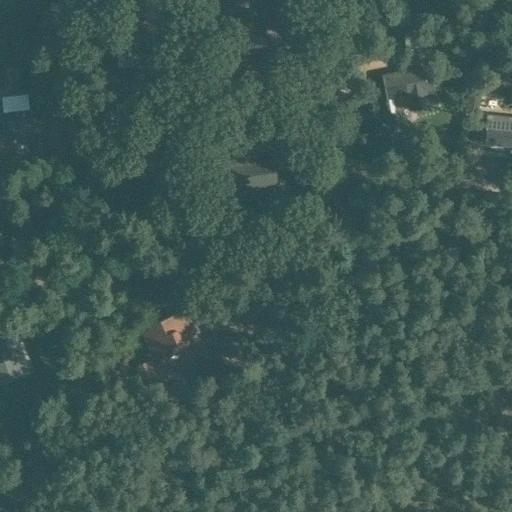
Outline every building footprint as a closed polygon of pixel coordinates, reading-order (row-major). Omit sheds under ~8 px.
[(266,26),(256,26),(256,10),(230,10),(229,52),(237,52),(237,66),(254,66),(255,54),(265,54),(266,26)] [(144,62),(144,51),(154,51),(154,26),(115,27),(116,52),(119,52),(119,62),(144,62)] [(425,28),(404,30),(405,47),(426,45),(425,28)] [(181,68),(181,51),(163,51),(163,68),(181,68)] [(186,57),(186,75),(194,75),(194,57),(186,57)] [(435,100),(430,80),(430,76),(423,77),(421,66),(402,70),(403,72),(383,76),(385,83),(384,83),(387,99),(396,97),(395,96),(409,93),(412,108),(427,105),(426,102),(435,100)] [(191,105),(213,103),(212,91),(191,92),(191,105)] [(479,105),(467,104),(466,118),(478,119),(479,105)] [(30,110),(28,110),(10,112),(3,113),(2,113),(5,138),(0,138),(0,160),(1,167),(41,162),(38,138),(33,139),(30,110)] [(187,134),(185,118),(173,119),(175,136),(187,134)] [(500,119),(487,118),(486,118),(484,142),(511,145),(511,128),(499,128),(500,119)] [(201,136),(203,148),(219,145),(217,134),(216,125),(200,127),(201,136)] [(180,187),(176,150),(158,152),(157,143),(146,144),(147,153),(140,154),(143,176),(157,174),(159,186),(163,189),(180,187)] [(274,161),(252,164),(250,147),(222,151),(225,168),(227,187),(276,181),(274,161)] [(8,223),(13,222),(14,243),(27,243),(26,234),(42,233),(41,207),(13,208),(13,214),(7,215),(8,223)] [(378,227),(371,237),(392,254),(400,245),(378,227)] [(189,344),(184,332),(176,313),(144,327),(157,357),(189,344)] [(45,333),(32,322),(24,331),(37,343),(45,333)] [(15,374),(27,370),(13,332),(0,337),(0,370),(12,366),(15,374)] [(151,359),(134,365),(141,382),(157,376),(151,359)]
